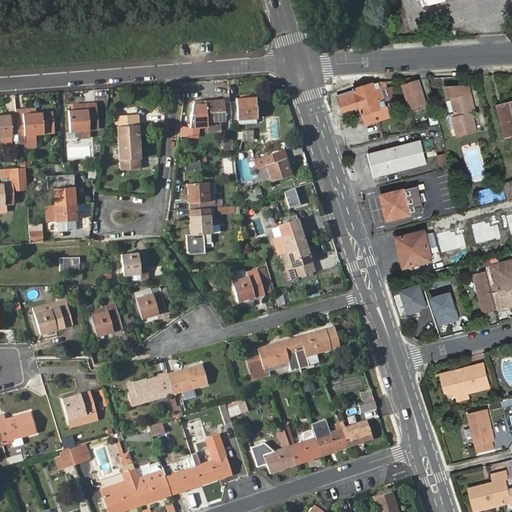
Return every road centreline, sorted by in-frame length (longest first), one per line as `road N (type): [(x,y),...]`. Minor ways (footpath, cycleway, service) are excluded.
road 1 (secondary): [(296,63),(372,293)]
road 2 (unclassified): [(511,53),(296,63)]
road 3 (residential): [(422,445),(223,511)]
road 4 (residential): [(372,293),(174,341)]
road 5 (residential): [(179,71),(0,84)]
road 6 (residential): [(179,71),(158,208)]
road 7 (residential): [(511,333),(395,360)]
